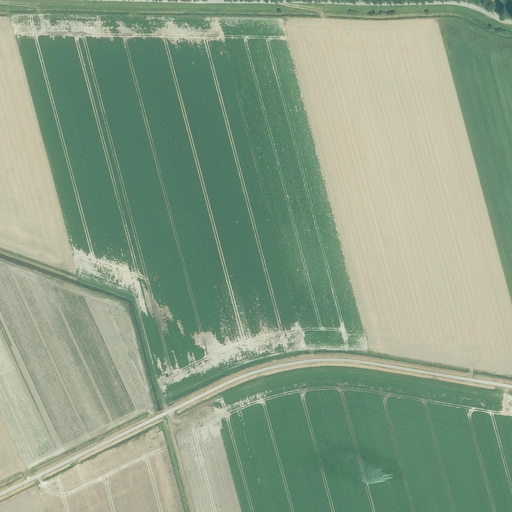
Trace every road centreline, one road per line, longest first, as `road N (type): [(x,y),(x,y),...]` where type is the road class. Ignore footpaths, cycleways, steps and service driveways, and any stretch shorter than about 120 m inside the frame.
road 1 (unclassified): [(0,495),(237,378),(288,364),(351,360),(511,386)]
road 2 (unclassified): [(179,0),(456,2),(511,22)]
